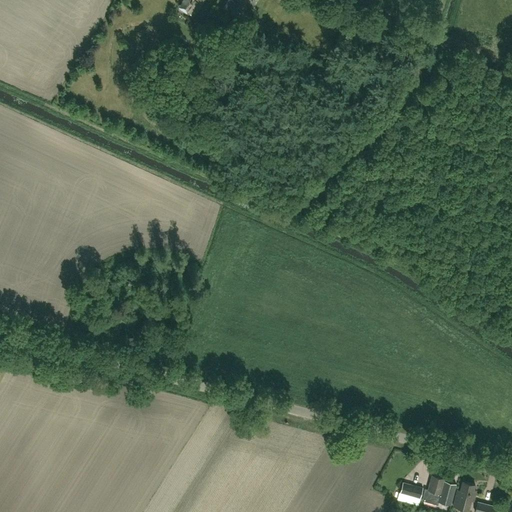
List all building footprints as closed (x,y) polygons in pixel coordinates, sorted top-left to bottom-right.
[(183,0),(176,12),(184,17),(187,12),(192,15),(198,6),(199,8),(203,0),(183,0)] [(241,6),(231,0),(227,0),(223,8),(236,15),(241,6)] [(412,482),(421,473),(416,468),(407,476),(412,482)] [(425,488),(424,493),(422,500),(438,504),(439,501),(451,504),(457,483),(445,480),(445,478),(432,474),(428,489),(425,488)] [(463,481),(461,490),(458,489),(453,505),(467,509),(469,499),(474,500),(477,490),(474,490),(476,484),(463,481)] [(423,487),(409,484),(407,494),(400,492),(398,499),(418,504),(423,487)] [(477,511),(504,511),(505,508),(478,500),(475,511),(477,511)]
